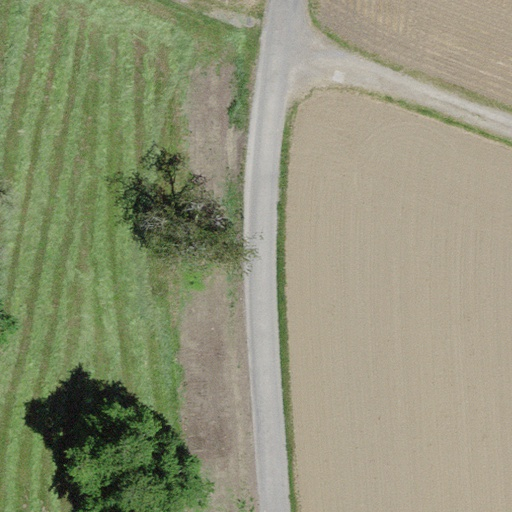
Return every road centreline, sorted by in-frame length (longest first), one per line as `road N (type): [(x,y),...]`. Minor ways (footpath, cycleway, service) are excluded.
road 1 (unclassified): [(287,0),(268,113),(262,259),(276,511)]
road 2 (track): [(511,121),(281,32)]
